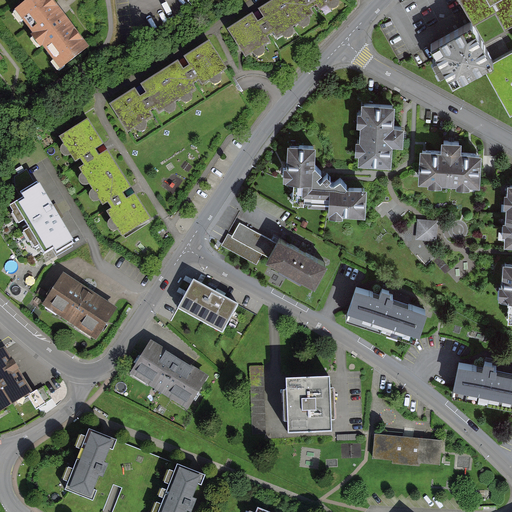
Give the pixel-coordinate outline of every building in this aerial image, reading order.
[(57,8),(51,0),(27,0),(17,8),(60,66),(86,46),(57,8)] [(280,40),(298,28),(280,0),(262,12),(267,20),(264,22),(273,37),(276,35),(280,40)] [(280,0),(298,28),(317,16),(314,11),(317,9),(311,0),(280,0)] [(311,0),(317,9),(320,7),(323,12),(342,0),(311,0)] [(511,0),(461,0),(474,22),(476,25),(499,13),(509,30),(511,28),(511,0)] [(255,16),(230,32),(248,60),(273,44),(270,39),(273,37),(264,22),(260,24),(255,16)] [(474,22),(432,45),(439,57),(436,59),(444,74),(447,72),(454,84),(485,68),(496,61),(476,25),(474,22)] [(192,68),(189,70),(198,85),(201,83),(205,88),(229,72),(211,45),(187,60),(192,68)] [(511,52),(496,61),(485,68),(510,115),(511,113),(511,52)] [(180,64),(162,76),(180,104),(198,92),(195,87),(198,85),(189,70),(186,72),(180,64)] [(161,116),(180,104),(162,76),(143,88),(148,96),(145,98),(155,113),(158,111),(161,116)] [(136,92),(111,108),(129,136),(154,120),(151,115),(155,113),(145,98),(141,100),(136,92)] [(399,105),(366,103),(365,113),(362,113),(361,126),(364,126),(363,141),(361,141),(360,151),(362,152),(361,162),(394,165),(396,142),(403,143),(404,125),(397,124),(399,105)] [(88,122),(60,140),(75,165),(80,162),(83,165),(98,155),(96,152),(104,147),(88,122)] [(444,149),(423,148),(421,181),(482,185),(484,152),(464,150),(465,140),(445,139),(444,149)] [(322,172),(318,166),(318,147),(291,146),(290,167),(287,167),(286,182),(294,182),(293,204),(330,205),(329,214),(345,215),(345,213),(367,214),(368,188),(349,187),(342,178),(336,183),(332,183),(330,180),(332,178),(328,174),(321,180),(318,176),(322,172)] [(85,168),(80,171),(91,190),(120,172),(108,153),(100,158),(98,155),(83,165),(85,168)] [(132,191),(120,172),(91,190),(103,209),(109,205),(111,209),(126,200),(123,196),(132,191)] [(73,244),(37,183),(20,193),(23,198),(10,206),(20,223),(24,220),(29,230),(25,232),(35,249),(39,246),(44,254),(53,249),(56,254),(73,244)] [(511,184),(508,184),(508,194),(505,194),(504,207),(507,207),(506,222),(504,222),(503,233),(506,233),(505,243),(511,243),(511,184)] [(113,212),(108,216),(123,240),(152,222),(136,198),(128,203),(126,200),(111,209),(113,212)] [(437,222),(418,220),(416,239),(435,241),(437,222)] [(325,260),(279,236),(268,256),(313,281),(325,260)] [(511,262),(508,263),(507,284),(504,283),(503,298),(510,298),(509,320),(511,320),(511,262)] [(112,308),(64,277),(46,305),(94,336),(112,308)] [(230,302),(191,281),(179,303),(218,324),(230,302)] [(380,292),(356,284),(346,314),(415,337),(425,307),(386,294),(388,287),(382,285),(380,292)] [(151,343),(133,372),(187,406),(205,376),(151,343)] [(0,409),(29,391),(3,351),(0,352),(0,409)] [(481,365),(459,362),(455,387),(511,397),(511,371),(496,368),(497,363),(481,361),(481,365)] [(330,377),(286,378),(286,389),(283,389),(284,420),(287,420),(287,432),(332,431),(331,419),(335,418),(334,388),(330,388),(330,377)] [(113,439),(90,430),(68,488),(91,497),(113,439)] [(441,441),(376,435),(374,457),(439,464),(441,441)] [(187,511),(202,475),(178,466),(160,511),(187,511)]
